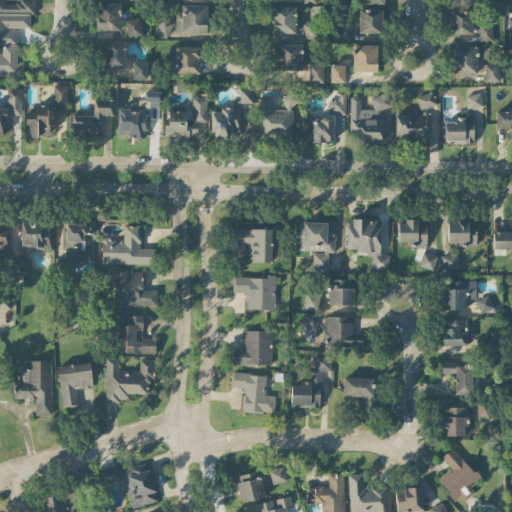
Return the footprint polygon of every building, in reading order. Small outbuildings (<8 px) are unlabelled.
[(0,0),(0,43),(2,43),(2,53),(0,52),(0,75),(23,76),(23,60),(17,60),(17,27),(29,27),(29,14),(34,14),(34,0),(0,0)] [(119,3),(95,3),(95,30),(120,29),(119,3)] [(206,5),(181,4),(181,11),(175,11),(175,32),(206,32),(206,5)] [(295,6),(271,6),(271,32),(295,33),(295,6)] [(381,8),(359,9),(359,33),(382,32),(381,8)] [(472,11),(449,10),(448,33),(471,34),(472,11)] [(157,16),(153,32),(169,36),(173,20),(157,16)] [(125,19),(126,36),(140,35),(138,18),(125,19)] [(493,40),(492,18),(474,19),(474,28),(478,28),(479,41),(493,40)] [(303,38),(318,38),(318,22),(304,21),(303,38)] [(352,24),(339,23),(338,39),(351,40),(352,24)] [(124,67),(125,41),(103,40),(102,66),(124,67)] [(280,67),(302,66),(301,43),(279,44),(280,67)] [(377,45),(354,44),(354,71),(376,71),(377,45)] [(199,46),(174,47),(175,73),(200,73),(199,46)] [(476,72),(477,46),(455,46),(455,72),(476,72)] [(133,78),(146,78),(146,61),(132,61),(133,78)] [(344,82),(343,64),(329,64),(330,82),(344,82)] [(308,65),(308,81),(322,82),(323,65),(308,65)] [(484,66),(485,81),(499,80),(498,65),(484,66)] [(67,85),(53,85),(52,105),(35,104),(35,112),(26,111),(25,136),(36,136),(36,133),(49,133),(49,126),(58,126),(58,112),(66,112),(67,85)] [(253,101),(252,87),(238,88),(238,102),(253,101)] [(21,89),(6,89),(6,107),(0,107),(0,135),(9,135),(9,114),(21,115),(21,89)] [(118,109),(117,136),(144,136),(144,115),(149,115),(149,105),(159,105),(159,91),(145,90),(144,109),(118,109)] [(345,114),(345,93),(336,92),(336,100),(328,100),(327,114),(345,114)] [(482,106),(480,92),(465,95),(468,109),(482,106)] [(395,114),(395,138),(412,139),(412,142),(429,142),(429,107),(435,107),(435,93),(417,93),(417,108),(410,108),(410,114),(395,114)] [(349,141),(382,141),(382,107),(389,107),(389,95),(371,95),(371,109),(360,109),(360,95),(349,95),(349,141)] [(165,137),(197,137),(197,122),(206,121),(206,96),(191,96),(192,109),(164,110),(165,137)] [(292,109),(270,109),(269,97),(256,98),(257,139),(292,139),(292,109)] [(211,133),(241,132),(240,107),(210,108),(211,133)] [(511,110),(496,110),(495,128),(511,128),(511,110)] [(333,141),(334,115),(305,115),(305,141),(333,141)] [(473,116),(453,117),(453,121),(444,121),(444,141),(473,141),(473,116)] [(504,254),(504,248),(511,247),(511,217),(511,218),(511,231),(493,231),(493,254),(504,254)] [(344,248),(356,248),(356,251),(370,252),(370,268),(388,269),(388,254),(378,254),(379,219),(351,218),(351,225),(345,225),(344,248)] [(426,219),(398,219),(398,244),(426,244),(426,219)] [(476,221),(447,220),(447,244),(475,244),(476,221)] [(50,248),(51,222),(20,221),(20,254),(14,254),(14,269),(27,269),(27,247),(50,248)] [(295,250),(312,250),(312,269),(328,269),(327,252),(334,252),(334,221),(295,221),(295,250)] [(93,261),(93,249),(84,249),(84,234),(93,234),(93,222),(63,222),(63,258),(57,258),(57,267),(68,267),(68,261),(93,261)] [(140,225),(123,225),(123,238),(101,238),(100,263),(154,263),(155,247),(139,247),(140,225)] [(270,262),(271,228),(232,228),(232,243),(247,243),(246,261),(270,262)] [(432,270),(437,256),(422,251),(418,265),(432,270)] [(442,268),(457,268),(457,254),(441,254),(442,268)] [(156,306),(156,289),(142,289),(142,271),(113,271),(112,306),(156,306)] [(232,276),(232,292),(247,292),(247,308),(275,308),(274,276),(232,276)] [(352,304),(352,279),(328,279),(328,304),(352,304)] [(463,309),(464,298),(475,298),(475,280),(445,279),(444,308),(463,309)] [(319,295),(305,292),(302,307),(316,310),(319,295)] [(0,308),(11,309),(11,294),(0,293),(0,308)] [(493,307),(487,294),(475,300),(481,313),(493,307)] [(154,353),(155,338),(141,338),(142,314),(127,314),(127,316),(114,315),(113,345),(125,345),(124,352),(154,353)] [(362,332),(351,332),(352,316),(326,316),(325,346),(362,347),(362,332)] [(441,345),(466,344),(465,318),(441,319),(441,345)] [(271,364),(271,330),(243,330),(243,349),(234,349),(234,364),(271,364)] [(319,407),(319,370),(330,370),(330,356),(315,356),(315,368),(309,368),(309,382),(290,382),(290,407),(319,407)] [(153,359),(139,359),(138,370),(118,370),(118,358),(105,357),(104,400),(129,401),(129,393),(147,393),(147,379),(153,380),(153,359)] [(470,394),(471,365),(454,365),(454,360),(441,359),(441,374),(454,374),(454,394),(470,394)] [(35,398),(35,415),(51,415),(51,360),(23,360),(23,382),(12,382),(12,398),(35,398)] [(92,386),(89,362),(57,365),(61,407),(77,405),(75,388),(92,386)] [(275,395),(264,394),(265,374),(230,372),(230,386),(243,387),(242,411),(274,412),(275,395)] [(372,409),(373,377),(343,377),(343,395),(361,395),(361,409),(372,409)] [(489,416),(490,402),(477,402),(476,415),(489,416)] [(468,407),(442,406),(442,435),(463,435),(463,425),(468,425),(468,407)] [(436,479),(454,500),(460,495),(464,500),(474,492),(469,486),(479,478),(453,446),(440,456),(450,468),(436,479)] [(131,507),(157,500),(146,461),(118,469),(116,464),(98,469),(102,484),(123,478),(131,507)] [(269,469),(273,483),(286,479),(282,466),(269,469)] [(260,471),(238,474),(239,482),(237,482),(239,500),(263,497),(260,471)] [(344,511),(343,471),(328,472),(328,485),(308,486),(308,502),(321,502),(320,511),(344,511)] [(390,511),(389,486),(363,487),(362,473),(347,474),(348,511),(390,511)] [(76,511),(75,507),(81,506),(77,491),(91,487),(89,479),(42,491),(47,511),(76,511)] [(421,510),(421,487),(395,487),(396,511),(421,510)] [(242,505),(243,511),(287,511),(286,506),(291,505),(289,496),(242,505)] [(429,511),(445,511),(442,502),(428,507),(429,511)]
